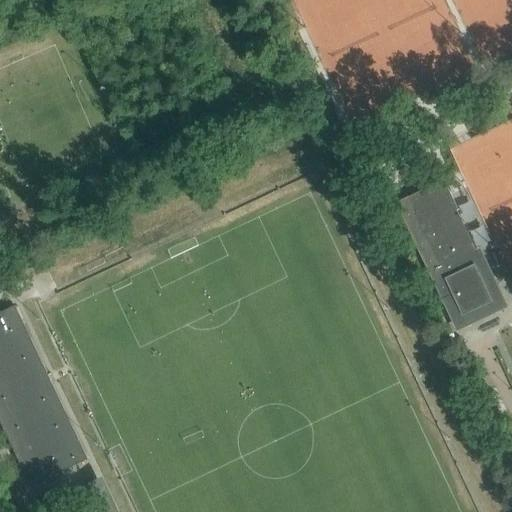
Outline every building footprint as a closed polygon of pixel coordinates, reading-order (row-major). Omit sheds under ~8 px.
[(293,0),(275,8),(281,20),(303,10),(299,0),(293,0)] [(397,142),(382,149),(389,163),(404,155),(397,142)] [(410,170),(401,174),(399,175),(399,184),(406,189),(416,184),(416,175),(410,170)] [(492,301),(475,265),(481,262),(456,211),(458,210),(450,192),(444,181),(421,191),(418,185),(406,191),(409,197),(396,203),(442,301),(452,296),(462,316),(492,301)] [(0,312),(0,421),(31,487),(88,459),(15,306),(0,312)] [(91,481),(105,511),(135,511),(115,470),(91,481)]
